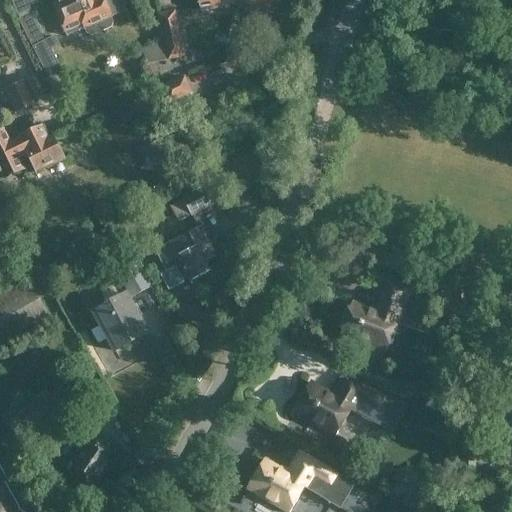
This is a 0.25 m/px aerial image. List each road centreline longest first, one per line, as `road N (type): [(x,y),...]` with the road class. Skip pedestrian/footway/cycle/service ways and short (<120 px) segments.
road 1 (residential): [(146,511),(233,368),(299,207),(355,0)]
road 2 (track): [(511,440),(503,431),(511,286),(501,264),(299,207)]
